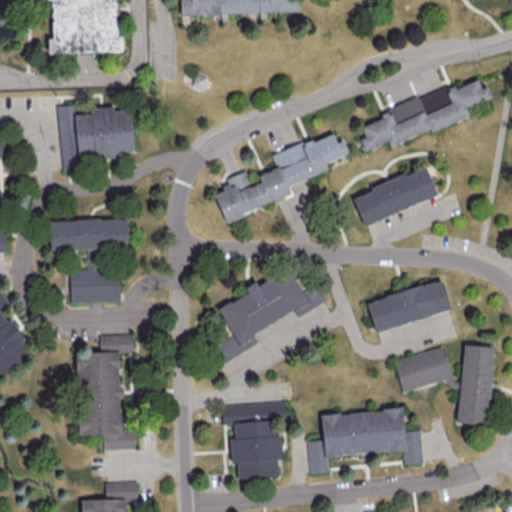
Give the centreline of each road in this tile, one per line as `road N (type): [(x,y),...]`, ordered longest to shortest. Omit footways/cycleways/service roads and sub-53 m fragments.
road 1 (residential): [(184,506),(425,484),(475,472),(502,457),(511,436),(507,281),(475,265),(412,256),(179,248)]
road 2 (residential): [(199,159),(101,186),(47,190),(25,240),(27,296),(37,315),(56,324),(129,320),(129,304),(143,287),(179,279)]
road 3 (residential): [(184,511),(179,203),(199,159)]
road 4 (residential): [(446,53),(374,59),(318,99)]
road 5 (residential): [(318,99),(413,73),(446,53)]
road 6 (residential): [(199,159),(318,99)]
